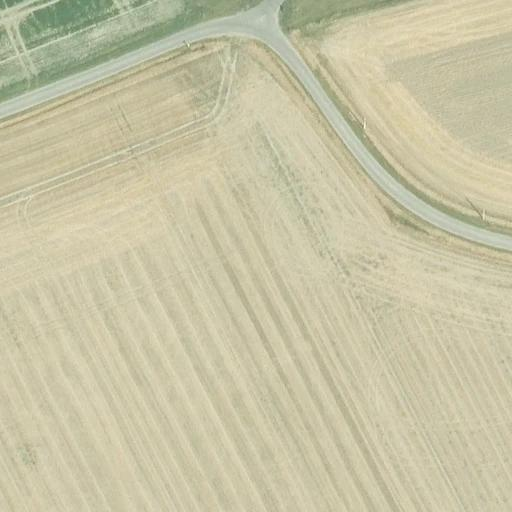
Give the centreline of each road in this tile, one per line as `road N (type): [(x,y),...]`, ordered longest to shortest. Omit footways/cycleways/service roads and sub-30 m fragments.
road 1 (unclassified): [(511,245),(443,223),(389,187),(287,54),(253,29)]
road 2 (unclassified): [(0,112),(193,38),(253,29)]
